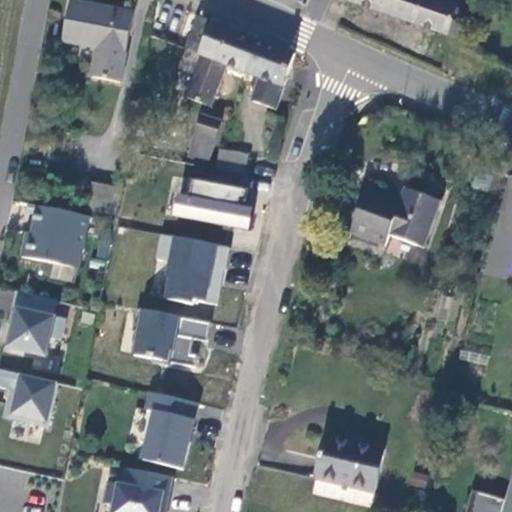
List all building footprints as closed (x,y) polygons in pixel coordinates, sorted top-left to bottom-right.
[(121,81),(134,12),(80,0),(70,0),(63,40),(98,47),(93,75),(121,81)] [(453,16),(457,0),(355,0),(458,36),(463,20),(453,16)] [(258,37),(199,14),(189,40),(204,46),(201,53),(203,54),(196,74),(188,96),(209,106),(226,63),(246,72),(258,37)] [(258,37),(246,72),(260,78),(252,102),(276,112),(294,56),(295,51),(258,37)] [(203,54),(201,53),(189,49),(181,68),(196,74),(203,54)] [(222,122),(202,115),(188,155),(209,163),(222,122)] [(144,127),(131,124),(130,144),(141,146),(144,127)] [(221,148),(217,166),(245,172),(248,154),(221,148)] [(250,189),(194,178),(190,196),(186,217),(251,230),(255,209),(240,206),(241,201),(248,202),(250,189)] [(85,210),(114,214),(119,189),(90,183),(85,210)] [(424,247),(440,199),(405,188),(401,200),(367,189),(352,232),(386,244),(390,235),(424,247)] [(186,217),(190,196),(180,195),(176,215),(186,217)] [(89,216),(37,205),(31,233),(26,232),(21,255),(78,267),(89,216)] [(231,247),(162,233),(157,258),(172,261),(169,276),(173,277),(169,298),(194,303),(195,299),(218,304),(222,284),(217,283),(220,267),(225,268),(227,269),(231,247)] [(225,268),(220,267),(217,283),(222,284),(225,268)] [(56,299),(17,291),(10,322),(14,323),(8,347),(46,355),(51,337),(60,339),(65,318),(52,315),(56,299)] [(211,323),(137,308),(132,331),(139,332),(134,355),(154,359),(153,363),(170,366),(171,362),(195,367),(197,355),(191,354),(194,339),(208,341),(211,323)] [(58,383),(0,369),(0,386),(7,388),(11,389),(9,398),(5,418),(48,427),(58,383)] [(198,404),(150,393),(146,410),(155,412),(143,460),(182,470),(198,404)] [(374,492),(385,448),(327,434),(318,479),(374,492)] [(171,477),(124,468),(121,486),(106,483),(102,504),(112,506),(111,511),(164,511),(165,508),(160,507),(163,494),(167,495),(171,477)] [(511,511),(511,482),(507,501),(473,492),(467,511),(511,511)]
